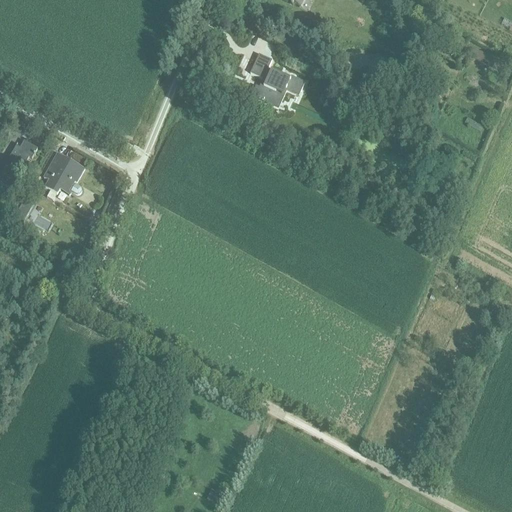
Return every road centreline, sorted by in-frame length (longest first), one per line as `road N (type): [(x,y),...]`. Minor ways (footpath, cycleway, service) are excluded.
road 1 (unclassified): [(459,511),(114,324),(100,272),(137,178)]
road 2 (residential): [(137,178),(209,0)]
road 3 (unclassified): [(137,178),(0,95)]
